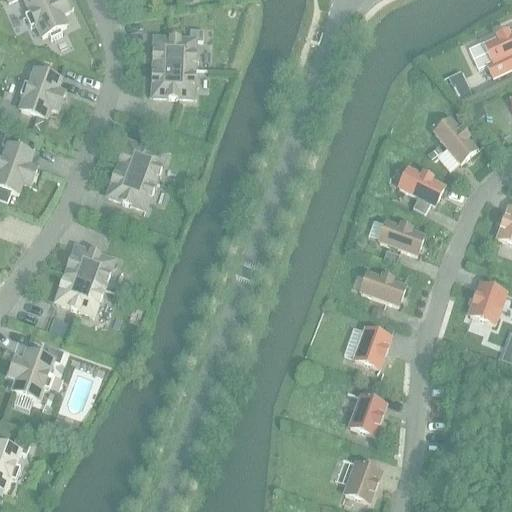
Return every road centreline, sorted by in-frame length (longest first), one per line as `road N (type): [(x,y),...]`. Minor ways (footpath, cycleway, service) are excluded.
road 1 (residential): [(155,511),(344,0)]
road 2 (residential): [(405,511),(441,297),(474,200),(511,168)]
road 3 (unclassified): [(0,334),(98,120),(110,67),(97,0)]
